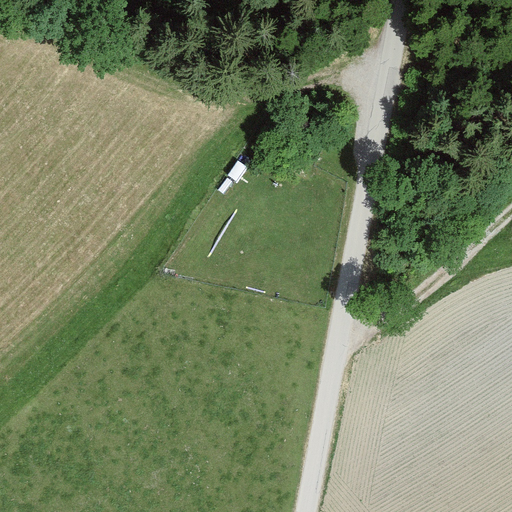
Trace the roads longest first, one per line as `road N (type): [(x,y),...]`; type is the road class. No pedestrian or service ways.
road 1 (unclassified): [(312,511),(403,0)]
road 2 (track): [(340,353),(511,207)]
